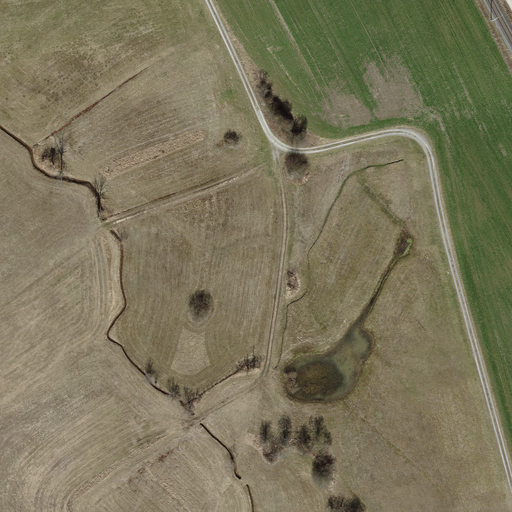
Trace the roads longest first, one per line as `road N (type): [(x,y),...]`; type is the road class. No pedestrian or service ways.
road 1 (track): [(207,0),(277,143),(305,152),(401,134),(424,147),(511,484)]
road 2 (track): [(252,468),(251,392),(263,373),(283,254),(277,143),(245,171),(91,233)]
